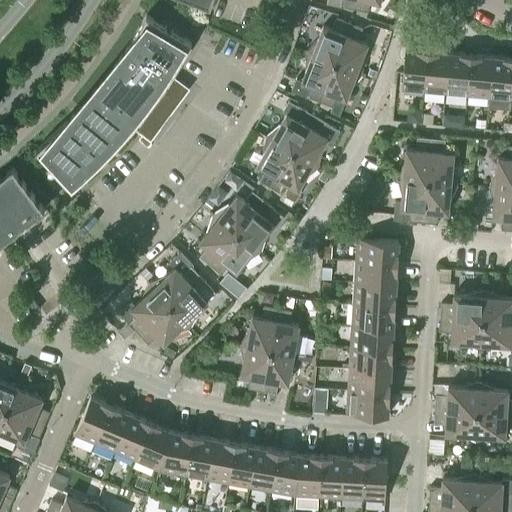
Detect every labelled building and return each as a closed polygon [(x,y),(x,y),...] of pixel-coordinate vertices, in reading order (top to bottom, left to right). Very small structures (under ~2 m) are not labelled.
[(355,0),(354,3),(361,5),(360,9),(367,10),(369,0),(376,0),(379,1),(379,0),(355,0)] [(67,119),(36,148),(43,156),(71,187),(77,181),(105,156),(104,156),(107,153),(133,125),(147,135),(175,97),(162,87),(163,86),(170,75),(191,40),(185,37),(159,21),(146,13),(124,49),(122,53),(99,84),(96,87),(95,88),(79,106),(73,112),(70,116),(67,119)] [(307,48),(306,50),(334,61),(348,25),(342,23),(343,19),(336,16),(332,28),(323,24),(319,35),(307,48)] [(348,25),(334,61),(362,71),(363,70),(363,52),(367,41),(358,38),(362,26),(355,24),(354,27),(348,25)] [(401,88),(424,90),(428,48),(405,46),(401,88)] [(424,90),(445,92),(449,50),(428,48),(424,90)] [(296,77),(291,89),(313,97),(315,94),(321,96),(334,61),(306,50),(306,51),(305,69),(301,79),(296,77)] [(445,92),(467,94),(470,52),(449,50),(445,92)] [(467,94),(488,96),(492,54),(470,52),(467,94)] [(487,106),(509,108),(511,72),(511,55),(492,54),(488,96),(487,106)] [(334,61),(321,96),(327,98),(325,102),(332,105),(336,94),(346,97),(350,86),(362,73),(362,71),(334,61)] [(267,133),(266,135),(292,149),(311,117),(305,113),(307,110),(288,99),(282,110),(286,112),(280,122),(267,133)] [(311,117),(292,149),(318,164),(319,163),(322,146),(325,140),(331,144),(339,128),(318,116),(316,120),(311,117)] [(262,153),(256,164),(265,169),(259,179),(265,183),(267,179),(273,182),(292,149),(266,135),(265,136),(262,153)] [(397,174),(397,176),(427,178),(430,141),(424,140),(424,136),(417,135),(416,147),(406,146),(405,158),(397,174)] [(430,141),(427,178),(457,181),(457,179),(452,163),(453,151),(444,150),(445,138),(437,137),(437,141),(430,141)] [(489,182),(489,184),(511,186),(511,144),(508,144),(507,156),(498,155),(496,167),(489,182)] [(292,149),(273,182),(278,186),(276,189),(295,200),(301,188),(298,187),(303,177),(317,166),(318,164),(292,149)] [(0,241),(3,239),(44,208),(12,166),(0,175),(0,241)] [(395,198),(393,217),(417,220),(417,216),(423,216),(427,178),(397,176),(397,177),(401,194),(401,198),(395,198)] [(427,178),(423,216),(430,217),(429,221),(437,222),(438,210),(448,211),(449,199),(456,183),(457,181),(427,178)] [(511,186),(489,184),(488,186),(493,203),(492,215),(502,216),(501,227),(508,228),(509,224),(511,224),(511,186)] [(214,211),(213,212),(236,231),(260,201),(255,197),(258,194),(252,189),(244,199),(237,193),(229,202),(214,211)] [(260,201),(236,231),(260,250),(261,248),(266,232),(273,223),(276,226),(284,216),(268,202),(265,205),(260,201)] [(206,230),(199,239),(207,246),(199,255),(205,260),(208,257),(213,261),(236,231),(213,212),(212,214),(206,230)] [(236,231),(213,261),(218,265),(215,268),(221,273),(229,263),(236,269),(244,260),(259,251),(260,250),(236,231)] [(357,236),(355,258),(397,261),(399,238),(357,236)] [(150,280),(149,281),(169,303),(197,277),(193,273),(196,270),(191,265),(193,263),(180,249),(169,260),(174,266),(166,273),(150,280)] [(355,258),(354,280),(396,282),(397,261),(355,258)] [(197,277),(169,303),(189,325),(191,324),(199,308),(207,300),(206,299),(215,291),(209,285),(204,279),(201,282),(197,277)] [(354,280),(353,301),(395,304),(396,282),(354,280)] [(127,320),(118,328),(124,335),(137,324),(141,329),(169,303),(149,281),(147,282),(139,298),(134,303),(131,300),(119,311),(127,320)] [(441,301),(440,308),(444,309),(444,315),(482,317),(484,288),(482,287),(465,293),(453,292),(453,302),(441,301)] [(484,288),(482,317),(511,319),(511,295),(502,295),(485,288),(484,288)] [(353,301),(351,323),(393,326),(395,304),(353,301)] [(169,303),(141,329),(145,333),(142,336),(147,342),(156,334),(163,341),(172,333),(188,326),(189,325),(169,303)] [(240,340),(240,342),(270,347),(276,310),(270,309),(271,305),(263,304),(261,315),(252,314),(249,325),(240,340)] [(276,310),(270,347),(299,353),(303,354),(307,335),(296,333),(298,322),(289,321),(291,309),(283,307),(283,311),(276,310)] [(440,321),(439,329),(451,330),(450,339),(462,340),(478,347),(480,347),(482,317),(444,315),(444,321),(440,321)] [(511,319),(482,317),(480,347),(482,347),(499,342),(510,343),(511,333),(511,319)] [(351,323),(350,345),(392,347),(393,326),(351,323)] [(240,342),(240,344),(243,361),(241,373),(250,374),(248,386),(256,388),(256,384),(263,385),(270,347),(240,342)] [(350,345),(349,366),(391,369),(392,347),(350,345)] [(270,347),(263,385),(269,386),(268,390),(276,391),(278,380),(288,381),(290,370),(299,355),(299,353),(270,347)] [(349,366),(347,388),(389,390),(391,369),(349,366)] [(0,403),(5,406),(15,384),(0,377),(0,403)] [(435,393),(435,400),(439,400),(438,407),(476,409),(478,379),(476,379),(460,384),(448,384),(447,393),(435,393)] [(478,379),(476,409),(511,411),(511,397),(507,397),(508,387),(496,387),(480,379),(478,379)] [(15,384),(5,406),(40,421),(43,415),(46,417),(49,410),(38,405),(42,396),(15,384)] [(389,390),(347,388),(346,410),(388,413),(389,390)] [(74,432),(95,441),(111,402),(90,394),(74,432)] [(95,441),(115,450),(131,411),(111,402),(95,441)] [(5,406),(0,418),(0,429),(20,438),(18,442),(33,448),(41,428),(38,427),(40,421),(5,406)] [(434,413),(433,421),(445,421),(445,431),(457,432),(473,439),(474,439),(476,409),(438,407),(438,413),(434,413)] [(511,411),(476,409),(474,439),(476,439),(493,434),(505,435),(505,425),(511,425),(511,411)] [(115,450),(134,458),(151,419),(131,411),(115,450)] [(134,458),(159,468),(171,428),(151,419),(134,458)] [(159,468),(185,473),(193,432),(171,428),(159,468)] [(185,473),(206,477),(214,436),(193,432),(185,473)] [(206,477),(228,481),(235,440),(214,436),(206,477)] [(228,481),(249,485),(256,444),(235,440),(228,481)] [(249,485),(270,489),(278,448),(256,444),(249,485)] [(270,489),(294,493),(299,452),(278,448),(270,489)] [(294,493),(319,495),(321,453),(299,452),(294,493)] [(319,495),(340,496),(343,454),(321,453),(319,495)] [(340,496),(362,497),(364,455),(343,454),(340,496)] [(364,455),(362,497),(384,499),(387,457),(364,455)] [(0,469),(0,495),(7,498),(10,493),(13,494),(16,487),(5,482),(9,473),(0,469)] [(430,484),(429,492),(433,492),(433,499),(471,501),(472,471),(471,471),(454,476),(442,475),(442,485),(430,484)] [(472,471),(471,501),(509,503),(509,497),(511,497),(511,489),(501,489),(502,479),(490,478),(474,471),(472,471)] [(51,498),(48,505),(52,506),(49,511),(90,511),(96,500),(94,499),(77,498),(66,493),(62,503),(51,498)] [(0,495),(0,510),(3,511),(5,511),(8,506),(5,504),(7,498),(0,495)] [(428,505),(427,511),(469,511),(471,501),(433,499),(432,505),(428,505)] [(96,500),(90,511),(109,511),(97,500),(96,500)] [(471,501),(469,511),(511,511),(511,509),(508,510),(509,503),(471,501)]
